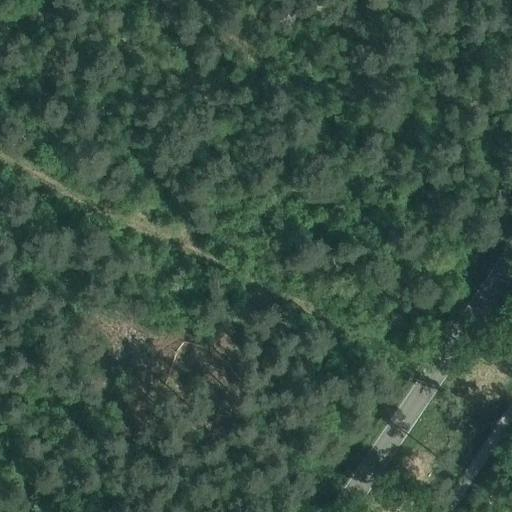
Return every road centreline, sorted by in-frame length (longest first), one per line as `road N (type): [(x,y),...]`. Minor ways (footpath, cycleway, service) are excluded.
road 1 (secondary): [(332,511),(511,243)]
road 2 (track): [(0,156),(230,262)]
